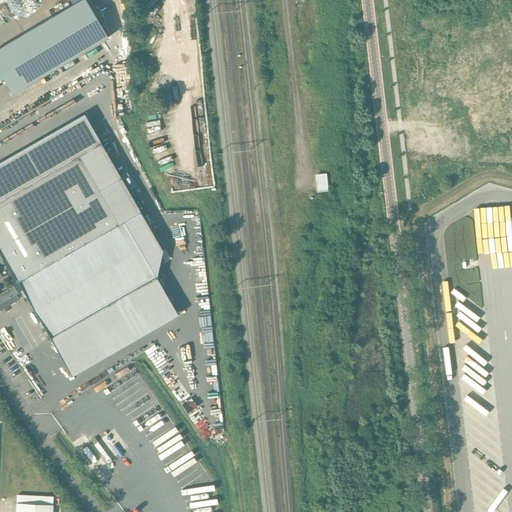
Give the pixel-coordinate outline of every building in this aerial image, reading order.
[(85,0),(80,0),(0,47),(0,72),(3,79),(13,94),(108,38),(85,0)] [(0,248),(19,281),(140,212),(84,114),(85,117),(0,165),(0,248)] [(326,174),(315,175),(317,192),(328,191),(326,174)] [(19,281),(17,282),(72,377),(72,376),(71,373),(176,313),(177,316),(178,315),(156,277),(157,277),(163,251),(140,212),(141,212),(141,211),(19,281)] [(0,308),(22,297),(15,284),(0,291),(0,308)] [(17,495),(15,511),(52,511),(53,497),(17,495)]
